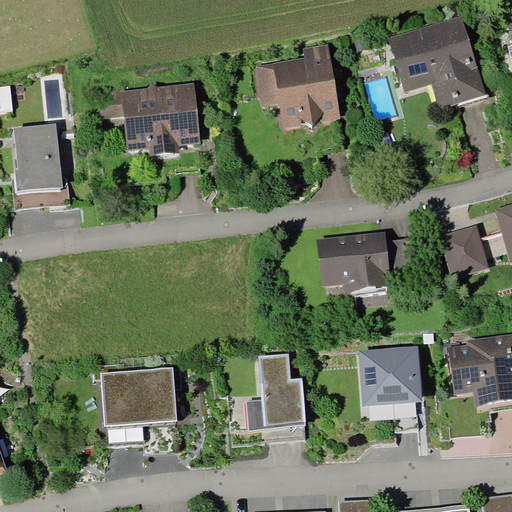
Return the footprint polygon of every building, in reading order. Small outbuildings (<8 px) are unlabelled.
[(511,0),(502,0),(511,44),(511,0)] [(440,107),(486,93),(463,15),(389,37),(405,92),(433,84),(440,107)] [(328,45),(303,48),(305,58),(255,66),(261,107),(280,102),(282,131),(302,128),(314,136),(323,122),(340,117),(328,45)] [(179,146),(200,144),(195,83),(122,89),(124,116),(127,151),(149,149),(149,156),(180,153),(179,146)] [(0,113),(13,112),(10,86),(0,87),(0,113)] [(124,116),(122,89),(100,91),(102,119),(124,116)] [(56,123),(15,128),(19,169),(16,170),(18,191),(63,187),(56,123)] [(511,203),(494,209),(510,261),(511,260),(511,203)] [(440,236),(452,278),(489,267),(477,225),(440,236)] [(385,232),(316,239),(321,287),(344,285),(345,295),(391,290),(388,257),(386,240),(385,232)] [(386,240),(388,257),(392,256),(394,272),(421,269),(417,237),(386,240)] [(476,405),(511,400),(511,334),(466,340),(467,345),(448,347),(448,355),(450,354),(454,395),(474,392),(476,405)] [(363,406),(422,402),(417,345),(359,350),(363,406)] [(306,424),(302,378),(291,379),(289,353),(259,355),(263,401),(265,428),(306,424)] [(106,426),(177,420),(173,367),(101,373),(106,426)] [(265,428),(263,401),(247,402),(249,430),(265,428)] [(511,511),(511,495),(483,498),(484,511),(511,511)] [(376,511),(376,499),(340,500),(340,511),(376,511)]
